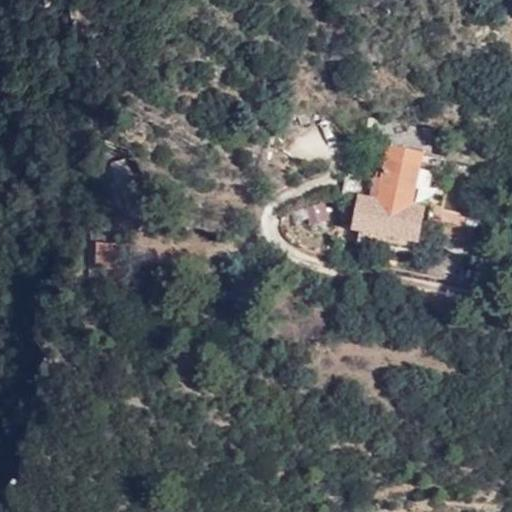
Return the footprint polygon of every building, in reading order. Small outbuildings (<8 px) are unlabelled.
[(416,162),(425,162),(430,136),(368,121),(365,132),(369,133),(368,143),(386,155),(384,165),(416,162)] [(118,158),(103,165),(121,211),(136,206),(118,158)] [(381,179),(414,178),(416,162),(384,165),(381,179)] [(465,179),(446,177),(441,215),(460,218),(465,179)] [(407,213),(414,178),(381,179),(375,206),(407,213)] [(407,213),(375,206),(357,204),(355,213),(352,225),(350,235),(359,237),(413,249),(418,216),(407,213)] [(352,225),(355,213),(341,210),(338,222),(352,225)] [(471,246),(476,221),(460,218),(441,215),(428,213),(425,227),(440,229),(439,239),(471,246)] [(109,265),(114,240),(96,237),(91,261),(109,265)] [(411,258),(413,249),(359,237),(357,248),(411,258)]
